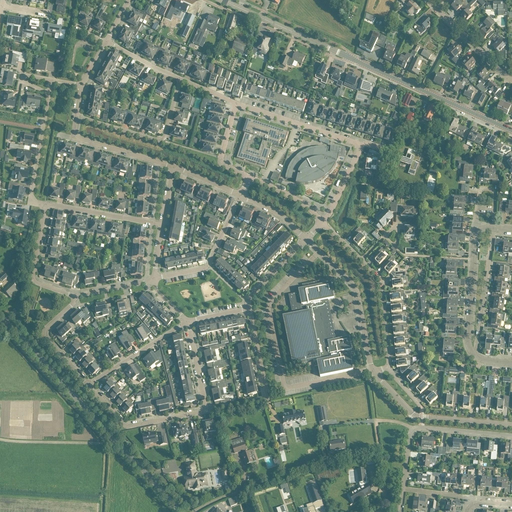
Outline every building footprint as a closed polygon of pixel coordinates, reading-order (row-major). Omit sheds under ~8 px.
[(56,12),(64,13),(65,7),(63,6),(64,0),(56,0),(55,5),(57,6),(56,12)] [(156,1),(155,4),(161,7),(158,13),(159,13),(158,14),(164,17),(165,16),(164,16),(171,1),(171,0),(158,0),(157,1),(156,1)] [(399,0),(404,4),(404,3),(409,8),(406,11),(411,16),(414,13),(416,15),(420,11),(412,2),(411,2),(409,0),(399,0)] [(458,0),(457,1),(452,7),(456,12),(461,8),(463,10),(466,8),(468,6),(469,5),(465,1),(463,2),(460,0),(458,0)] [(463,10),(461,12),(463,15),(461,16),(461,17),(462,16),(465,19),(464,19),(465,20),(465,19),(466,21),(472,16),(469,12),(471,10),(470,7),(473,4),(477,0),(473,0),(471,2),(469,5),(468,6),(466,8),(463,10)] [(174,2),(167,18),(171,20),(173,14),(176,9),(182,12),(186,13),(189,7),(178,2),(177,4),(174,2)] [(487,3),(481,9),(484,12),(487,10),(498,10),(498,16),(507,16),(507,4),(503,5),(503,4),(503,5),(500,4),(499,3),(498,4),(490,4),(488,6),(486,4),(487,3)] [(80,16),(78,19),(81,21),(80,23),(83,25),(82,26),(86,28),(86,27),(87,27),(91,20),(87,18),(89,15),(81,11),(79,15),(80,16)] [(132,14),(130,17),(139,22),(141,19),(144,20),(147,16),(141,12),(139,15),(134,12),(132,14)] [(189,15),(180,36),(186,38),(195,17),(189,15)] [(198,29),(192,43),(199,46),(207,29),(215,33),(218,27),(217,26),(220,19),(210,15),(207,22),(206,22),(202,31),(198,29)] [(240,19),(237,19),(228,15),(226,21),(227,21),(224,30),(232,32),(235,25),(238,26),(240,19)] [(97,16),(94,21),(90,27),(96,31),(99,32),(100,31),(100,32),(101,31),(102,31),(104,28),(103,28),(106,21),(97,16)] [(7,23),(7,26),(11,26),(13,27),(12,33),(16,33),(15,36),(16,36),(16,38),(15,38),(14,41),(20,43),(21,38),(18,38),(21,21),(17,20),(18,19),(11,18),(8,17),(8,19),(7,23)] [(142,24),(139,22),(130,17),(128,20),(129,20),(128,23),(134,26),(132,29),(138,32),(142,24)] [(423,20),(420,18),(414,24),(419,29),(422,26),(426,30),(432,24),(426,18),(423,20)] [(495,24),(489,18),(484,23),(490,29),(495,24)] [(48,25),(47,33),(60,35),(63,20),(58,19),(56,26),(48,25)] [(33,35),(35,21),(31,20),(31,21),(28,21),(27,27),(23,27),(22,35),(23,35),(24,35),(26,35),(26,34),(33,35)] [(39,21),(35,21),(33,35),(39,36),(39,37),(43,38),(44,30),(41,29),(42,23),(39,22),(39,21)] [(489,39),(494,34),(486,27),(479,34),(484,39),(486,37),(489,39)] [(136,36),(138,32),(132,29),(131,31),(125,28),(124,30),(123,30),(121,33),(131,38),(132,35),(136,36)] [(129,41),(131,38),(121,33),(120,36),(119,38),(122,40),(121,41),(130,46),(131,44),(129,41)] [(381,35),(379,40),(381,41),(379,45),(383,48),(384,48),(387,38),(381,35)] [(503,49),(505,47),(502,44),(504,42),(498,36),(494,40),(496,43),(492,47),(497,51),(497,50),(500,52),(500,56),(505,56),(505,59),(506,59),(506,54),(506,52),(503,49)] [(361,42),(359,48),(360,48),(369,52),(371,53),(372,52),(378,40),(372,37),(369,45),(363,43),(361,42)] [(238,38),(232,49),(242,54),(243,53),(248,43),(238,38)] [(260,41),(256,39),(254,47),(261,50),(260,52),(266,55),(268,50),(266,49),(269,41),(264,38),(264,40),(261,38),(260,41)] [(147,57),(152,48),(149,46),(150,43),(145,40),(142,46),(145,48),(142,54),(144,55),(147,57)] [(449,44),(444,52),(448,56),(450,54),(454,57),(452,59),(456,63),(460,55),(459,54),(461,51),(455,45),(452,48),(449,44)] [(387,45),(384,51),(387,52),(384,59),(391,63),(395,55),(393,53),(395,49),(387,45)] [(411,64),(417,53),(420,47),(417,46),(414,52),(413,51),(411,56),(407,54),(405,59),(401,57),(397,66),(404,69),(408,62),(411,64)] [(158,55),(161,49),(157,47),(155,49),(152,48),(147,57),(150,59),(150,58),(152,59),(156,53),(158,55)] [(166,50),(165,51),(161,49),(158,55),(161,56),(158,62),(161,63),(160,64),(164,65),(168,56),(170,52),(166,50)] [(424,50),(421,55),(428,60),(432,55),(424,50)] [(18,61),(25,62),(26,55),(12,52),(12,56),(6,55),(5,60),(4,60),(3,65),(13,67),(13,66),(17,67),(18,61)] [(110,54),(108,56),(118,62),(120,57),(118,55),(119,54),(115,52),(114,53),(112,52),(110,54)] [(301,64),(305,57),(296,53),(292,60),(290,59),(284,56),(280,65),(286,67),(287,65),(292,67),(294,61),(301,64)] [(175,62),(177,56),(173,54),(171,57),(168,56),(164,65),(167,67),(167,66),(169,67),(172,61),(175,62)] [(115,66),(118,62),(108,56),(107,59),(108,59),(106,62),(115,66)] [(185,60),(182,59),(182,58),(177,56),(175,62),(178,63),(175,70),(177,70),(177,71),(180,73),(185,60)] [(462,58),(458,65),(461,68),(464,66),(468,71),(475,64),(469,57),(467,60),(463,56),(462,58)] [(417,70),(418,66),(417,66),(420,61),(415,58),(409,71),(418,75),(419,72),(417,71),(417,70)] [(36,60),(34,71),(41,72),(42,70),(53,72),(54,64),(47,63),(47,62),(36,60)] [(191,69),(194,63),(189,61),(189,62),(185,60),(180,73),(183,74),(183,73),(186,74),(188,68),(191,69)] [(115,66),(106,62),(105,64),(104,64),(103,66),(113,71),(113,70),(114,70),(116,67),(115,67),(115,66)] [(202,67),(198,65),(194,63),(191,69),(194,71),(191,77),(194,78),(193,78),(197,80),(201,70),(202,67)] [(129,66),(125,74),(129,76),(129,74),(133,76),(134,75),(139,77),(143,70),(134,65),(133,68),(129,66)] [(325,66),(322,65),(320,69),(319,68),(317,73),(318,73),(317,76),(323,79),(321,83),(326,85),(328,78),(324,76),(325,74),(326,72),(328,68),(325,67),(325,66)] [(113,71),(103,66),(102,68),(102,69),(101,71),(111,76),(112,74),(111,73),(113,71)] [(220,78),(223,70),(219,68),(217,76),(212,75),(212,74),(209,84),(215,86),(215,85),(217,86),(220,78)] [(341,88),(343,83),(339,81),(340,79),(340,80),(343,72),(335,68),(331,76),(332,76),(331,80),(338,83),(336,86),(341,88)] [(487,73),(482,68),(477,74),(482,79),(480,81),(484,85),(489,79),(487,77),(488,77),(486,75),(487,73)] [(8,73),(8,70),(1,69),(1,74),(3,74),(2,78),(1,78),(0,84),(5,85),(5,86),(11,87),(12,87),(13,82),(13,81),(14,81),(13,81),(13,80),(12,80),(12,78),(13,78),(14,74),(8,73)] [(210,74),(201,70),(197,80),(200,81),(200,80),(202,81),(203,79),(205,79),(204,80),(208,82),(210,74)] [(111,76),(101,71),(100,73),(99,73),(98,75),(107,81),(108,79),(109,80),(111,76)] [(228,82),(231,73),(227,71),(224,80),(220,78),(217,86),(217,88),(223,90),(223,89),(225,90),(228,82)] [(105,85),(107,81),(98,75),(97,78),(96,81),(99,82),(98,84),(101,86),(102,84),(105,85)] [(142,77),(137,86),(143,89),(145,85),(149,86),(150,84),(153,86),(156,79),(147,75),(146,78),(142,77)] [(236,86),(239,77),(235,75),(232,84),(228,82),(225,90),(225,92),(231,93),(233,93),(235,86),(236,86)] [(349,75),(345,82),(352,85),(351,88),(357,91),(358,90),(360,82),(357,80),(358,79),(356,78),(355,78),(354,77),(353,77),(349,75)] [(438,75),(434,83),(442,87),(444,82),(448,84),(451,77),(446,75),(444,78),(438,75)] [(462,76),(461,79),(459,83),(454,81),(451,88),(450,88),(450,89),(451,89),(450,90),(457,94),(460,87),(463,88),(468,79),(462,76)] [(238,97),(239,96),(241,97),(246,81),(243,79),(240,87),(236,86),(235,86),(233,93),(232,95),(238,97)] [(170,90),(172,85),(172,84),(171,83),(170,83),(169,83),(168,84),(166,83),(165,84),(158,81),(155,88),(157,89),(155,93),(160,95),(163,94),(164,92),(168,94),(168,93),(170,93),(171,91),(170,90)] [(360,82),(358,90),(371,94),(374,86),(363,81),(363,82),(361,81),(360,82)] [(485,88),(483,86),(479,90),(484,93),(489,89),(495,95),(494,96),(500,100),(503,94),(499,91),(500,90),(492,81),(488,85),(488,86),(485,88)] [(92,90),(92,93),(101,95),(102,89),(95,88),(95,87),(92,87),(91,90),(92,90)] [(468,87),(464,96),(471,99),(473,94),(474,93),(470,91),(471,88),(468,87)] [(396,105),(396,97),(385,92),(385,91),(380,89),(376,98),(380,100),(382,97),(387,99),(386,101),(395,105),(396,105)] [(4,92),(2,103),(6,103),(5,106),(6,106),(7,107),(8,107),(9,107),(14,108),(15,101),(12,100),(13,93),(4,92)] [(481,92),(480,95),(476,104),(480,106),(485,97),(486,95),(481,92)] [(24,98),(22,106),(26,107),(26,106),(39,108),(39,105),(40,105),(41,102),(40,101),(41,98),(36,97),(32,96),(32,97),(28,96),(27,99),(24,98)] [(193,98),(191,98),(183,96),(182,96),(181,99),(182,100),(181,103),(183,104),(182,108),(189,110),(193,98)] [(318,107),(314,105),(313,103),(314,101),(310,100),(306,113),(309,114),(309,115),(315,117),(315,116),(318,107)] [(225,108),(226,105),(212,101),(211,105),(213,105),(214,107),(215,107),(214,112),(213,112),(223,115),(224,115),(226,108),(225,108)] [(507,116),(508,113),(511,115),(511,102),(511,103),(508,101),(506,104),(501,102),(497,111),(507,116)] [(328,110),(323,108),(323,106),(323,104),(319,103),(318,107),(315,116),(319,117),(318,118),(325,120),(325,119),(328,110)] [(430,122),(436,108),(430,105),(424,119),(430,122)] [(117,123),(121,112),(117,111),(118,108),(113,106),(110,114),(113,115),(112,120),(114,121),(114,122),(117,123)] [(338,113),(337,113),(333,112),(333,111),(332,109),(333,107),(329,106),(328,110),(325,119),(328,120),(328,121),(330,122),(334,123),(338,113)] [(98,116),(99,111),(88,109),(87,111),(88,111),(88,114),(91,115),(90,116),(94,117),(95,116),(98,116)] [(347,116),(342,115),(343,114),(342,112),(342,111),(338,109),(337,113),(338,113),(334,123),(337,123),(336,124),(340,125),(344,127),(344,126),(347,116)] [(128,119),(130,112),(125,110),(124,113),(121,112),(117,123),(121,124),(121,123),(123,124),(125,118),(128,119)] [(175,116),(174,120),(175,120),(175,121),(182,123),(183,119),(187,120),(189,113),(184,111),(183,115),(177,113),(176,116),(175,116)] [(222,118),(223,115),(213,112),(214,112),(210,111),(209,114),(210,115),(211,117),(212,117),(211,121),(211,122),(220,124),(221,125),(223,118),(222,118)] [(135,128),(138,117),(134,116),(135,114),(130,112),(128,119),(131,120),(129,125),(132,126),(131,127),(135,128)] [(353,129),(356,119),(357,116),(348,112),(347,116),(344,126),(347,127),(347,128),(353,130),(353,129)] [(409,130),(415,115),(409,113),(405,124),(403,127),(409,130)] [(145,124),(147,118),(142,116),(141,119),(138,117),(135,128),(138,129),(138,128),(141,129),(142,123),(145,124)] [(366,123),(366,122),(361,121),(362,120),(361,118),(361,117),(357,116),(356,119),(353,129),(357,130),(356,131),(363,133),(363,132),(366,123)] [(152,133),(155,123),(156,120),(147,118),(145,124),(148,125),(146,130),(149,131),(148,132),(152,133)] [(375,126),(371,124),(371,123),(370,122),(371,120),(367,119),(366,122),(366,123),(363,132),(366,133),(366,134),(372,136),(372,135),(375,126)] [(455,137),(456,135),(459,127),(456,126),(458,121),(455,119),(449,132),(453,133),(452,136),(455,137)] [(156,120),(155,123),(152,133),(155,134),(155,133),(158,134),(159,130),(161,131),(163,123),(156,120)] [(219,127),(220,124),(211,122),(211,121),(207,120),(206,124),(208,125),(209,126),(209,127),(208,131),(218,134),(219,134),(220,128),(219,127)] [(267,149),(269,143),(279,146),(280,141),(285,142),(288,133),(247,120),(243,133),(245,133),(236,158),(244,161),(244,160),(265,167),(267,160),(267,159),(267,158),(268,158),(271,150),(267,149)] [(385,129),(380,127),(381,126),(380,125),(380,123),(376,122),(375,126),(372,135),(376,136),(375,137),(382,139),(382,138),(385,129)] [(393,137),(394,132),(390,130),(389,128),(390,126),(386,125),(385,129),(382,138),(385,139),(385,140),(391,142),(391,141),(394,142),(396,138),(393,137)] [(173,128),(171,136),(183,139),(185,132),(182,131),(183,128),(177,126),(176,129),(173,128)] [(463,129),(459,127),(456,135),(465,139),(470,130),(464,127),(463,129)] [(474,146),(475,143),(478,136),(475,134),(477,129),(474,128),(467,143),(474,146)] [(217,137),(218,134),(208,131),(204,130),(203,134),(205,134),(206,136),(207,136),(206,141),(205,141),(215,144),(216,144),(218,137),(217,137)] [(21,138),(20,143),(32,145),(33,142),(34,135),(25,134),(24,139),(21,138)] [(484,147),(488,138),(483,136),(482,138),(478,136),(475,143),(484,147)] [(493,153),(493,152),(497,144),(494,143),(496,138),(492,136),(487,149),(490,150),(489,152),(493,153)] [(214,147),(215,144),(205,141),(206,141),(202,140),(201,143),(202,144),(203,146),(204,146),(203,151),(204,151),(203,152),(207,153),(208,152),(213,153),(215,147),(214,147)] [(335,143),(333,149),(341,152),(341,155),(346,157),(349,148),(335,143)] [(10,144),(9,149),(18,150),(16,158),(21,159),(20,162),(26,163),(27,160),(30,160),(31,153),(24,151),(24,147),(10,144)] [(67,155),(70,144),(67,144),(67,145),(64,144),(63,149),(58,148),(59,147),(58,146),(57,155),(63,156),(64,154),(67,155)] [(74,145),(70,144),(67,155),(71,156),(70,158),(75,160),(77,154),(74,153),(76,147),(73,147),(74,145)] [(500,146),(497,144),(493,152),(503,156),(504,154),(505,155),(511,150),(510,148),(501,144),(500,146)] [(286,177),(285,179),(294,180),(294,179),(297,179),(296,184),(298,184),(299,184),(302,185),(304,185),(305,185),(306,185),(309,185),(310,184),(312,184),(315,183),(316,183),(317,182),(318,182),(319,181),(321,181),(322,180),(324,179),(326,178),(327,177),(328,175),(329,174),(330,174),(331,172),(332,172),(333,170),(334,168),(335,166),(336,165),(337,163),(337,162),(338,160),(338,158),(338,157),(339,155),(339,153),(330,152),(330,153),(327,153),(329,148),(327,148),(326,148),(324,147),(323,147),(320,147),(318,147),(317,147),(314,148),(312,148),(309,149),(308,149),(305,150),(305,151),(303,152),(302,152),(300,154),(299,154),(298,155),(297,156),(296,157),(295,158),(294,159),(293,160),(292,161),(291,162),(291,163),(290,164),(289,166),(289,167),(288,168),(288,170),(287,170),(287,172),(286,174),(286,175),(286,176),(286,177)] [(85,160),(88,150),(85,149),(85,150),(82,149),(81,154),(77,154),(75,160),(81,162),(82,159),(85,160)] [(92,151),(88,150),(85,160),(89,161),(88,164),(93,165),(95,159),(92,158),(94,153),(91,152),(92,151)] [(419,163),(422,155),(416,153),(413,153),(412,156),(407,154),(406,158),(406,160),(402,158),(400,163),(408,166),(409,166),(411,167),(409,170),(416,173),(419,164),(415,163),(416,161),(419,163)] [(103,165),(106,155),(103,154),(102,155),(100,154),(98,160),(95,159),(93,165),(99,167),(99,164),(103,165)] [(111,171),(113,164),(110,163),(111,158),(109,157),(109,156),(106,155),(103,165),(106,166),(106,169),(111,171)] [(455,162),(460,162),(459,169),(461,169),(460,181),(469,182),(470,177),(468,177),(468,175),(472,175),(473,163),(460,162),(461,159),(455,158),(455,162)] [(120,173),(124,160),(121,159),(120,160),(118,160),(116,165),(113,164),(111,171),(120,173)] [(367,160),(366,171),(381,172),(382,168),(378,167),(378,160),(373,159),(373,161),(367,160)] [(127,161),(124,160),(120,173),(126,175),(126,179),(131,180),(132,177),(129,176),(131,169),(128,168),(129,163),(127,162),(127,161)] [(14,164),(13,171),(15,172),(14,176),(15,176),(14,180),(20,181),(21,177),(23,178),(27,179),(29,170),(23,169),(23,166),(14,164)] [(489,180),(490,171),(485,170),(485,169),(480,168),(479,183),(486,183),(486,180),(489,180)] [(495,171),(490,171),(489,180),(492,180),(492,184),(497,184),(498,174),(495,174),(495,171)] [(278,183),(280,175),(279,175),(274,173),(274,172),(270,180),(278,183)] [(152,178),(152,174),(141,173),(141,179),(139,179),(139,182),(145,183),(146,179),(151,179),(151,178),(152,178)] [(186,193),(191,182),(188,181),(188,182),(186,181),(185,184),(180,182),(176,192),(179,194),(181,191),(186,193)] [(145,186),(145,183),(139,182),(139,185),(140,185),(139,191),(150,192),(151,188),(150,188),(150,187),(145,186)] [(193,190),(195,185),(193,184),(194,184),(191,182),(186,193),(185,196),(193,199),(196,192),(193,190)] [(9,183),(8,190),(13,191),(12,200),(22,201),(23,194),(24,194),(25,190),(18,189),(19,184),(9,183)] [(367,183),(361,183),(360,198),(366,198),(365,201),(368,202),(369,196),(366,195),(367,183)] [(52,189),(51,198),(54,198),(54,199),(57,200),(57,199),(58,199),(59,195),(60,195),(60,196),(63,196),(65,185),(60,184),(60,189),(56,188),(56,190),(52,189)] [(469,185),(462,185),(461,192),(469,193),(469,185)] [(68,192),(67,200),(70,201),(69,202),(73,202),(74,202),(75,198),(76,198),(76,199),(79,199),(82,187),(77,186),(76,192),(72,191),(72,193),(68,192)] [(202,201),(207,190),(205,189),(204,189),(203,188),(200,194),(196,192),(193,199),(199,202),(200,199),(202,201)] [(84,195),(83,203),(86,204),(86,205),(89,205),(90,204),(90,205),(91,201),(92,201),(92,202),(96,202),(98,191),(93,190),(92,195),(88,194),(88,196),(84,195)] [(209,198),(212,193),(210,192),(210,191),(207,190),(202,201),(208,203),(207,204),(210,206),(213,200),(209,198)] [(150,196),(150,192),(139,191),(139,197),(138,197),(137,200),(144,201),(144,197),(149,197),(149,196),(150,196)] [(451,199),(451,205),(462,206),(462,202),(464,202),(470,203),(471,197),(451,195),(451,199)] [(219,208),(224,197),(221,196),(221,197),(219,196),(216,201),(213,200),(210,206),(210,207),(215,209),(216,207),(219,208)] [(226,205),(228,200),(226,199),(224,197),(219,208),(224,211),(224,212),(227,213),(229,207),(226,205)] [(100,200),(99,207),(109,209),(109,206),(113,206),(114,200),(108,199),(107,200),(106,201),(100,200)] [(118,202),(116,210),(124,212),(125,207),(129,208),(129,201),(122,200),(122,203),(118,202)] [(143,204),(144,201),(137,200),(134,200),(134,203),(138,204),(138,209),(149,210),(149,206),(148,206),(149,205),(143,204)] [(511,211),(511,203),(499,202),(499,213),(508,214),(509,211),(511,211)] [(8,205),(7,212),(13,213),(12,218),(14,219),(15,221),(16,222),(18,223),(17,225),(26,226),(28,213),(20,211),(20,212),(15,211),(16,206),(8,205)] [(417,210),(414,210),(414,209),(410,209),(409,208),(408,207),(407,207),(406,208),(406,209),(402,208),(402,205),(397,205),(396,213),(401,213),(401,217),(406,217),(408,217),(413,217),(413,216),(416,216),(418,215),(418,211),(417,210)] [(462,209),(462,206),(451,205),(451,211),(450,212),(450,215),(460,215),(464,216),(465,210),(462,209)] [(245,220),(250,209),(247,208),(245,208),(242,213),(238,211),(236,217),(239,219),(239,217),(245,220)] [(254,212),(252,211),(252,210),(250,209),(245,220),(250,222),(249,223),(252,225),(255,219),(251,217),(254,212)] [(393,218),(386,211),(383,214),(381,213),(378,216),(380,217),(376,221),(377,222),(374,225),(379,230),(382,227),(383,228),(387,224),(387,225),(390,222),(390,221),(393,218)] [(56,218),(56,222),(65,224),(66,218),(63,218),(63,214),(54,212),(54,214),(53,214),(52,217),(56,218)] [(206,213),(204,218),(210,221),(209,223),(211,223),(209,227),(211,228),(213,229),(214,229),(217,230),(219,226),(220,223),(215,221),(216,218),(206,213)] [(260,230),(261,227),(266,217),(263,215),(263,216),(261,215),(259,220),(255,219),(252,225),(252,226),(260,230)] [(469,222),(469,219),(459,219),(460,215),(450,215),(449,224),(453,224),(461,225),(461,221),(463,221),(463,222),(469,222)] [(80,228),(82,218),(78,217),(78,218),(76,218),(75,223),(72,223),(72,221),(70,229),(76,230),(76,228),(80,228)] [(270,219),(268,218),(269,218),(266,217),(261,227),(266,230),(266,231),(270,233),(277,225),(269,221),(270,219)] [(85,218),(82,218),(80,228),(83,229),(83,231),(83,232),(88,232),(89,226),(86,225),(87,220),(85,219),(85,218)] [(97,231),(99,221),(96,220),(96,221),(93,221),(92,226),(89,226),(88,232),(93,233),(94,231),(97,231)] [(99,221),(97,231),(97,234),(106,236),(107,229),(104,229),(105,223),(103,223),(103,221),(99,221)] [(64,233),(65,224),(56,222),(52,222),(52,223),(51,223),(50,227),(55,227),(54,231),(60,233),(64,233)] [(115,234),(117,224),(114,223),(113,225),(111,224),(110,230),(107,229),(106,236),(111,237),(111,234),(115,234)] [(405,227),(405,236),(406,236),(406,238),(411,238),(411,237),(414,237),(414,228),(416,228),(419,228),(419,224),(417,224),(408,223),(407,227),(405,227)] [(120,225),(117,224),(115,234),(119,235),(118,238),(124,239),(125,233),(125,231),(125,230),(125,232),(122,232),(123,226),(120,226),(120,225)] [(461,229),(461,225),(453,224),(452,235),(463,235),(463,229),(461,229)] [(201,226),(199,232),(204,234),(204,235),(205,236),(203,239),(211,243),(212,242),(213,241),(214,238),(214,237),(214,236),(209,234),(211,231),(201,226)] [(231,231),(230,233),(231,234),(231,236),(234,237),(234,238),(238,240),(240,237),(242,238),(243,238),(244,238),(246,231),(238,227),(236,230),(234,229),(234,230),(233,230),(233,231),(232,231),(231,231)] [(359,228),(352,235),(356,239),(353,242),(358,246),(365,239),(361,234),(363,232),(359,228)] [(59,236),(60,233),(54,231),(51,231),(51,232),(49,232),(49,236),(53,236),(52,240),(52,241),(58,242),(62,243),(63,237),(59,236)] [(286,233),(282,237),(289,244),(290,244),(292,242),(292,241),(293,240),(290,236),(291,236),(288,233),(287,234),(286,233)] [(146,239),(146,235),(135,234),(135,240),(133,240),(133,243),(139,243),(140,240),(145,240),(145,239),(146,239)] [(465,235),(463,235),(452,235),(449,234),(448,244),(457,244),(457,241),(458,241),(465,242),(465,235)] [(179,243),(180,237),(170,236),(169,239),(170,239),(170,241),(174,242),(174,243),(178,244),(178,243),(179,243)] [(289,244),(282,237),(279,241),(285,247),(285,248),(286,248),(289,246),(288,245),(289,244)] [(58,245),(58,242),(52,241),(52,240),(49,240),(49,241),(48,241),(47,245),(52,246),(51,250),(57,251),(60,252),(61,246),(58,245)] [(508,254),(509,244),(506,244),(507,240),(507,241),(502,240),(500,252),(503,252),(503,253),(508,254)] [(246,247),(233,241),(232,244),(228,242),(227,244),(225,244),(225,246),(225,247),(224,249),(233,253),(235,250),(237,251),(237,249),(244,252),(246,247)] [(285,247),(279,241),(275,245),(282,251),(281,251),(282,252),(285,249),(284,249),(285,248),(285,247)] [(139,247),(139,243),(133,243),(133,246),(134,246),(133,252),(144,253),(145,249),(144,249),(144,248),(139,247)] [(456,248),(457,244),(448,244),(446,243),(445,249),(448,250),(448,254),(459,254),(458,256),(464,256),(464,252),(459,252),(459,248),(456,248)] [(282,251),(275,245),(271,249),(278,255),(278,256),(281,253),(280,253),(281,251),(282,251)] [(56,254),(57,251),(51,250),(48,249),(47,251),(46,250),(46,254),(50,255),(49,259),(59,261),(60,255),(56,254)] [(278,255),(271,249),(267,253),(274,259),(275,260),(277,257),(278,255)] [(379,256),(375,261),(379,265),(387,258),(382,254),(384,252),(382,249),(377,254),(379,256)] [(144,257),(144,253),(133,252),(133,258),(131,257),(131,261),(138,261),(138,258),(143,258),(143,257),(144,257)] [(202,253),(197,254),(198,262),(198,263),(202,263),(202,262),(204,261),(203,259),(205,258),(205,255),(203,255),(202,253)] [(274,259),(267,253),(263,257),(271,264),(274,261),(273,260),(274,259)] [(262,258),(259,262),(265,268),(266,267),(267,268),(270,265),(262,258)] [(389,266),(384,270),(389,275),(393,271),(396,267),(392,263),(394,261),(391,258),(386,263),(389,266)] [(219,269),(225,263),(221,259),(219,261),(218,259),(216,262),(217,263),(215,265),(216,266),(216,267),(219,270),(220,269),(219,269)] [(172,269),(170,260),(164,261),(165,263),(163,264),(164,267),(166,266),(166,269),(168,269),(168,270),(172,269)] [(463,267),(464,261),(444,260),(444,264),(444,269),(447,269),(455,270),(455,266),(457,266),(457,267),(463,267)] [(137,265),(138,261),(131,261),(131,264),(132,264),(132,270),(143,271),(143,267),(142,267),(143,265),(137,265)] [(265,268),(259,262),(255,266),(262,272),(263,271),(263,272),(266,269),(265,268)] [(223,273),(229,267),(225,263),(219,269),(220,269),(221,271),(220,271),(223,274),(223,273)] [(121,273),(121,271),(122,264),(116,265),(116,264),(112,265),(113,271),(104,273),(105,279),(106,279),(107,282),(117,280),(116,276),(115,276),(115,274),(121,273)] [(499,270),(499,273),(508,274),(509,269),(507,269),(507,266),(497,264),(496,270),(499,270)] [(50,278),(53,270),(49,268),(50,267),(44,265),(42,272),(46,274),(45,277),(50,278)] [(262,272),(255,266),(251,270),(252,271),(251,271),(254,274),(254,273),(258,276),(259,275),(260,276),(262,273),(262,272)] [(59,278),(63,269),(57,267),(56,271),(53,270),(50,278),(54,280),(55,277),(59,278)] [(227,277),(233,270),(229,267),(223,273),(225,274),(224,275),(227,277)] [(396,267),(393,271),(395,274),(396,281),(392,282),(393,288),(403,287),(403,281),(406,281),(405,277),(406,277),(405,272),(400,273),(400,270),(396,267)] [(67,285),(70,276),(67,275),(68,271),(63,269),(59,278),(63,280),(62,283),(67,285)] [(455,274),(455,270),(447,269),(446,275),(443,274),(442,275),(442,278),(446,279),(457,280),(457,274),(455,274)] [(231,280),(237,274),(233,270),(227,277),(229,278),(228,279),(230,281),(231,280)] [(86,281),(85,282),(86,286),(95,284),(94,281),(96,281),(95,277),(100,275),(99,272),(89,274),(89,275),(85,276),(86,281)] [(508,279),(508,274),(499,273),(498,276),(494,275),(495,276),(494,280),(505,282),(505,279),(508,279)] [(241,278),(237,274),(231,280),(233,282),(232,283),(234,285),(235,284),(241,278)] [(74,277),(70,276),(67,285),(72,286),(73,283),(77,285),(80,277),(74,275),(74,277)] [(238,289),(245,282),(241,278),(235,284),(237,286),(236,286),(238,289)] [(465,280),(457,280),(446,279),(445,288),(445,289),(457,289),(457,286),(458,286),(465,287),(465,280)] [(504,285),(505,282),(494,280),(493,285),(497,286),(496,289),(506,290),(507,285),(504,285)] [(249,286),(245,282),(238,289),(241,291),(242,291),(243,292),(245,290),(246,291),(248,289),(247,288),(249,286)] [(334,299),(331,283),(319,286),(318,282),(319,282),(302,285),(303,285),(304,289),(299,290),(299,293),(289,295),(292,312),(301,310),(301,308),(306,307),(307,312),(283,317),(285,327),(281,328),(281,327),(287,357),(287,355),(291,355),(293,365),(313,361),(314,368),(315,368),(315,367),(318,366),(320,377),(353,370),(350,355),(346,356),(345,351),(352,350),(349,337),(336,340),(328,300),(334,299)] [(12,283),(4,291),(8,296),(17,288),(12,283)] [(456,293),(457,289),(445,289),(445,288),(443,288),(443,299),(448,299),(459,300),(459,293),(456,293)] [(505,295),(506,290),(496,289),(496,292),(492,291),(493,291),(492,296),(502,298),(503,295),(505,295)] [(396,295),(390,296),(390,302),(401,301),(405,301),(405,295),(403,295),(403,291),(396,292),(396,295)] [(144,304),(150,297),(147,295),(145,294),(143,296),(142,295),(140,297),(141,298),(140,300),(144,304)] [(502,301),(502,298),(492,296),(491,301),(495,302),(494,305),(504,306),(504,301),(502,301)] [(153,302),(152,300),(153,300),(150,297),(144,304),(142,307),(146,310),(153,302)] [(464,300),(459,300),(448,299),(447,308),(455,309),(456,305),(457,305),(457,306),(464,306),(464,300)] [(118,306),(114,306),(115,312),(119,312),(119,313),(127,312),(127,313),(131,312),(130,303),(124,304),(123,300),(120,300),(120,301),(117,302),(118,306)] [(157,306),(156,304),(157,303),(154,301),(153,302),(146,310),(149,314),(157,306)] [(397,306),(391,307),(391,313),(402,312),(401,306),(404,306),(404,302),(397,303),(397,306)] [(113,317),(111,305),(106,306),(105,303),(96,305),(96,306),(93,307),(92,307),(92,308),(92,309),(91,309),(92,310),(92,311),(93,311),(94,311),(96,318),(109,316),(109,318),(113,317)] [(161,309),(160,308),(160,307),(158,305),(157,306),(149,314),(153,318),(161,309)] [(503,311),(504,306),(494,305),(494,307),(490,307),(489,312),(500,314),(500,311),(503,311)] [(455,313),(455,309),(447,308),(447,314),(443,314),(442,318),(445,318),(451,319),(457,319),(458,313),(455,313)] [(165,313),(164,312),(164,311),(162,309),(161,309),(153,318),(157,321),(165,313)] [(78,311),(74,314),(81,321),(83,319),(86,322),(90,318),(84,311),(80,313),(78,311)] [(169,317),(167,315),(168,315),(166,312),(165,313),(157,321),(161,325),(163,323),(169,317)] [(506,314),(500,314),(489,312),(489,317),(492,318),(492,320),(504,322),(505,319),(506,314)] [(398,317),(392,318),(392,324),(403,323),(406,323),(405,317),(405,313),(398,314),(398,317)] [(78,324),(81,321),(74,314),(71,318),(73,320),(70,323),(76,330),(80,327),(78,324)] [(173,319),(170,316),(169,317),(163,323),(167,327),(169,325),(170,327),(173,324),(171,323),(173,321),(172,320),(173,319)] [(240,317),(236,318),(238,327),(244,326),(244,324),(245,323),(245,320),(243,321),(242,318),(241,318),(240,317)] [(463,319),(457,319),(451,319),(451,320),(445,319),(445,322),(446,322),(446,328),(454,328),(454,325),(456,325),(462,326),(463,319)] [(498,326),(501,327),(504,327),(504,322),(492,320),(491,323),(487,323),(488,323),(487,328),(498,330),(498,326)] [(76,330),(70,323),(67,326),(64,324),(61,327),(67,334),(70,331),(72,334),(76,330)] [(141,329),(136,332),(141,341),(143,340),(144,341),(148,339),(146,336),(150,332),(143,324),(139,327),(141,329)] [(205,325),(205,324),(201,325),(201,326),(199,326),(200,329),(198,330),(199,333),(200,332),(201,335),(207,334),(205,325)] [(399,328),(393,329),(394,335),(404,334),(404,328),(407,328),(406,324),(407,324),(399,325),(399,328)] [(67,334),(61,327),(57,330),(59,333),(56,336),(62,343),(67,339),(64,336),(67,334)] [(454,332),(454,328),(446,328),(446,334),(441,334),(441,338),(444,338),(451,338),(452,338),(454,338),(456,339),(457,332),(454,332)] [(128,351),(129,351),(130,351),(131,350),(131,349),(132,349),(131,349),(131,348),(132,348),(129,344),(134,341),(130,336),(129,336),(126,332),(122,334),(124,337),(120,340),(121,342),(120,342),(123,345),(127,351),(128,351)] [(400,339),(394,340),(395,346),(405,345),(405,339),(408,339),(407,335),(400,335),(400,339)] [(170,339),(171,344),(183,342),(182,336),(173,338),(173,339),(170,339)] [(493,345),(494,337),(487,337),(487,336),(486,350),(489,350),(490,345),(493,345)] [(504,338),(494,337),(493,345),(497,346),(497,349),(497,348),(503,348),(504,338)] [(73,354),(74,355),(74,356),(76,353),(81,349),(80,349),(78,346),(81,344),(77,340),(69,347),(70,346),(73,349),(69,352),(72,355),(73,354)] [(238,346),(239,351),(248,350),(249,350),(248,346),(247,346),(247,344),(246,344),(245,341),(236,343),(236,346),(238,346)] [(109,351),(107,353),(112,360),(114,359),(118,357),(116,354),(120,352),(115,343),(108,347),(110,351),(110,350),(109,351)] [(216,356),(215,350),(219,349),(219,345),(209,347),(210,351),(204,352),(206,358),(216,356)] [(87,356),(84,353),(87,351),(83,346),(80,349),(81,349),(76,353),(79,356),(76,359),(78,362),(79,361),(80,362),(82,360),(87,356)] [(401,350),(395,351),(396,357),(406,356),(406,350),(409,350),(408,346),(401,346),(401,350)] [(452,348),(444,347),(443,357),(454,358),(454,352),(452,352),(452,348)] [(93,358),(89,353),(87,356),(82,360),(85,363),(82,366),(84,369),(85,368),(86,369),(89,367),(93,363),(91,360),(93,358)] [(163,362),(161,353),(155,356),(154,355),(151,356),(151,355),(144,360),(147,364),(148,364),(150,368),(155,364),(156,367),(163,362)] [(217,362),(216,356),(206,358),(207,358),(208,362),(206,363),(207,364),(212,363),(213,367),(223,365),(225,364),(229,363),(228,360),(222,362),(222,361),(217,362)] [(402,361),(396,362),(397,368),(401,368),(401,372),(403,374),(410,367),(407,367),(407,361),(410,361),(409,357),(402,357),(402,361)] [(99,365),(96,360),(93,363),(89,367),(91,370),(88,373),(90,376),(91,375),(92,376),(96,373),(97,374),(100,371),(97,367),(99,365)] [(185,370),(185,369),(188,368),(187,363),(175,365),(177,370),(180,370),(180,371),(185,370)] [(220,375),(219,369),(223,368),(223,365),(213,367),(214,370),(208,371),(209,377),(220,375)] [(413,365),(406,372),(409,376),(406,379),(411,384),(419,377),(415,372),(417,370),(413,365)] [(131,368),(125,371),(128,376),(130,375),(133,379),(136,377),(140,383),(146,379),(139,367),(135,369),(134,367),(131,368)] [(186,371),(185,370),(180,371),(180,372),(177,373),(178,378),(190,376),(189,371),(186,371)] [(217,386),(227,384),(226,380),(221,381),(220,375),(209,377),(211,383),(216,382),(217,386)] [(428,387),(424,383),(427,380),(423,376),(415,383),(419,387),(416,390),(420,394),(428,387)] [(494,382),(495,377),(489,376),(488,381),(486,381),(486,388),(488,388),(487,396),(487,399),(481,399),(480,409),(486,410),(487,406),(492,407),(493,396),(494,382)] [(107,392),(108,393),(110,391),(115,386),(112,384),(115,381),(111,378),(103,383),(107,387),(103,390),(106,393),(107,392)] [(121,388),(117,384),(115,386),(110,391),(113,394),(110,397),(112,399),(113,399),(114,400),(117,398),(116,398),(121,393),(118,391),(121,388)] [(224,394),(223,389),(227,388),(227,384),(217,386),(218,389),(212,390),(213,396),(224,394)] [(438,398),(434,393),(436,391),(432,387),(425,394),(428,398),(425,400),(430,405),(438,398)] [(258,392),(257,388),(256,388),(256,389),(247,390),(248,396),(249,396),(249,397),(253,396),(253,395),(257,394),(257,392),(258,392)] [(127,395),(124,391),(123,391),(121,393),(116,398),(117,398),(119,401),(116,404),(118,406),(119,405),(120,407),(123,405),(123,404),(127,400),(125,398),(127,395)] [(458,404),(459,393),(453,393),(453,396),(447,396),(446,406),(452,407),(453,403),(458,404)] [(225,400),(224,394),(213,396),(213,397),(215,396),(215,401),(214,401),(215,402),(220,401),(221,405),(230,403),(231,405),(237,404),(237,401),(230,402),(230,399),(225,400)] [(475,405),(476,395),(470,394),(470,398),(464,397),(463,408),(469,408),(470,405),(475,405)] [(173,406),(172,396),(166,398),(166,401),(163,402),(165,411),(170,410),(169,407),(173,406)] [(195,402),(194,396),(182,399),(184,407),(191,406),(190,403),(195,402)] [(509,408),(510,398),(504,397),(504,401),(498,400),(497,411),(503,412),(504,408),(509,408)] [(134,402),(130,398),(127,400),(123,404),(123,405),(125,407),(122,410),(125,413),(126,412),(127,414),(134,407),(131,404),(134,402)] [(165,411),(163,402),(159,402),(159,399),(153,400),(155,410),(159,409),(160,412),(165,411)] [(155,410),(153,400),(148,401),(148,405),(145,406),(146,415),(152,414),(151,411),(155,410)] [(146,415),(145,406),(141,406),(141,405),(135,406),(137,413),(141,413),(141,416),(146,415)] [(325,408),(317,409),(320,422),(327,421),(325,408)] [(290,414),(282,416),(284,423),(292,422),(293,422),(298,422),(298,421),(299,420),(305,419),(304,412),(297,413),(296,412),(289,413),(290,414)] [(216,431),(214,421),(203,423),(206,441),(211,439),(210,433),(216,431)] [(177,428),(173,429),(175,438),(179,437),(179,438),(180,438),(180,439),(181,440),(182,440),(183,440),(184,439),(184,437),(184,436),(188,435),(191,434),(194,447),(199,446),(195,428),(190,429),(190,430),(187,431),(186,426),(182,427),(182,426),(177,427),(177,428)] [(143,438),(142,439),(143,441),(144,442),(145,445),(145,444),(150,443),(151,443),(157,442),(156,441),(159,440),(160,445),(167,444),(165,434),(158,435),(155,436),(155,433),(149,434),(148,434),(143,435),(143,438)] [(433,449),(435,439),(430,438),(430,439),(427,439),(427,438),(423,437),(422,440),(422,441),(421,447),(422,448),(422,446),(433,447),(433,449)] [(231,442),(233,447),(235,454),(242,451),(243,454),(242,455),(243,458),(246,465),(249,464),(256,462),(256,461),(253,463),(251,456),(252,456),(250,452),(247,453),(246,450),(242,438),(231,442)] [(464,441),(461,441),(454,440),(453,444),(447,444),(446,448),(446,453),(449,453),(450,451),(456,452),(456,451),(463,451),(463,445),(464,441)] [(334,443),(330,444),(331,451),(345,449),(344,441),(334,442),(334,443)] [(480,456),(481,445),(480,445),(477,445),(477,442),(467,441),(466,453),(474,453),(474,455),(480,456)] [(496,460),(497,450),(493,449),(494,444),(485,443),(484,452),(491,453),(491,460),(496,460)] [(511,451),(510,451),(511,445),(502,445),(501,454),(508,455),(508,459),(511,459),(511,451)] [(431,454),(430,457),(420,456),(420,460),(422,460),(421,467),(429,468),(430,461),(436,462),(436,457),(440,458),(440,455),(431,454)] [(185,481),(186,488),(194,486),(195,489),(202,488),(201,484),(203,483),(203,484),(204,484),(204,483),(207,483),(205,475),(198,476),(197,474),(196,475),(194,464),(186,465),(188,478),(187,478),(187,481),(185,481)] [(369,495),(371,494),(368,488),(366,470),(359,470),(360,482),(362,482),(362,484),(361,484),(361,485),(362,485),(362,488),(352,494),(352,495),(350,496),(355,503),(369,495)] [(430,483),(431,476),(418,474),(417,482),(430,483)] [(451,485),(451,475),(446,475),(446,477),(443,477),(442,487),(448,488),(448,484),(451,485)] [(458,489),(459,476),(451,475),(451,485),(454,485),(453,489),(453,488),(458,489)] [(467,486),(467,476),(459,476),(458,489),(463,489),(464,486),(467,486)] [(477,477),(472,477),(467,476),(467,486),(469,486),(469,490),(474,490),(475,480),(476,480),(477,477)] [(486,488),(487,478),(481,478),(478,477),(477,480),(478,480),(477,490),(483,491),(483,487),(486,488)] [(494,492),(494,481),(492,481),(492,478),(487,478),(486,488),(489,488),(488,492),(489,492),(489,491),(494,492)] [(502,489),(503,479),(498,479),(497,481),(494,481),(494,492),(499,492),(499,489),(502,489)] [(508,480),(503,479),(502,489),(505,489),(504,493),(505,493),(510,493),(510,482),(507,482),(508,480)] [(316,485),(308,488),(313,504),(322,501),(316,485)] [(234,497),(228,500),(231,507),(237,504),(234,497)] [(426,506),(427,500),(419,499),(419,500),(414,500),(415,499),(414,499),(413,510),(421,511),(422,505),(426,506)] [(449,503),(447,502),(446,507),(456,509),(456,506),(460,506),(460,501),(450,500),(449,503)]
